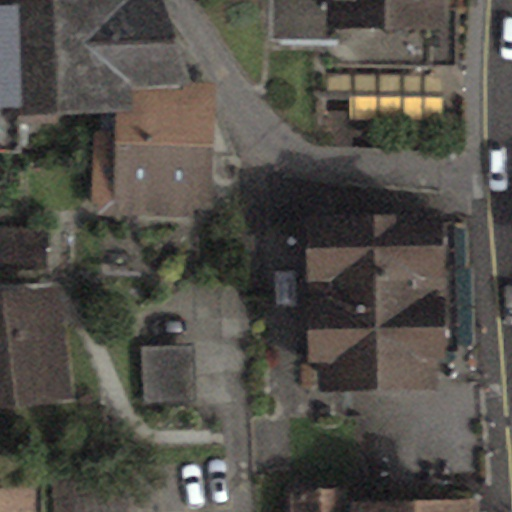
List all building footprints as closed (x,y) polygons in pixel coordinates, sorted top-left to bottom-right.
[(108,113),(122,113),(122,92),(197,86),(192,68),(178,71),(152,0),(146,0),(117,8),(48,10),(47,0),(0,0),(0,145),(14,146),(13,119),(53,118),(52,97),(108,95),(108,113)] [(335,0),(333,60),(431,61),(432,0),(335,0)] [(122,92),(122,113),(122,136),(104,137),(101,209),(124,210),(125,195),(150,196),(150,211),(187,212),(187,202),(196,202),(199,101),(196,101),(197,86),(122,92)] [(275,174),(275,209),(345,207),(344,172),(275,174)] [(432,274),(431,222),(317,224),(319,354),(327,354),(327,380),(435,378),(433,300),(441,300),(440,274),(432,274)] [(0,266),(33,268),(34,229),(0,229),(0,266)] [(0,306),(0,391),(55,385),(45,301),(0,306)] [(146,342),(147,392),(188,391),(187,341),(146,342)] [(127,511),(126,471),(60,474),(61,511),(127,511)] [(297,511),(342,511),(342,492),(297,492),(297,511)] [(20,511),(21,500),(0,500),(0,511),(20,511)]
